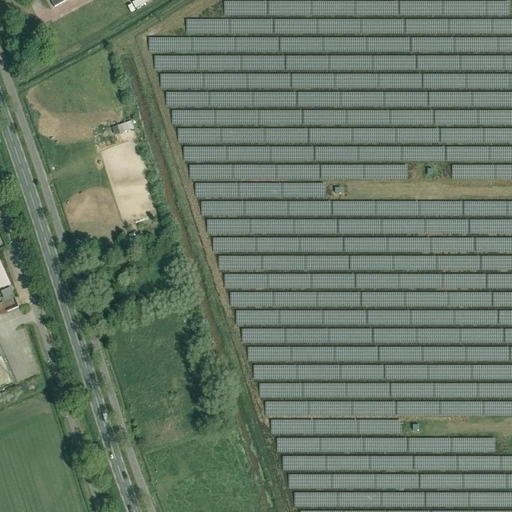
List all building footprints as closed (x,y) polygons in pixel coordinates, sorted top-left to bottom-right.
[(152,0),(151,0),(138,0),(133,3),(136,9),(152,0)] [(120,134),(134,130),(134,129),(132,122),(118,126),(120,134)] [(111,271),(136,264),(133,256),(109,264),(111,271)] [(0,289),(9,285),(0,264),(0,289)] [(8,301),(15,298),(11,289),(4,292),(8,301)] [(13,302),(1,308),(5,317),(18,311),(13,302)]
